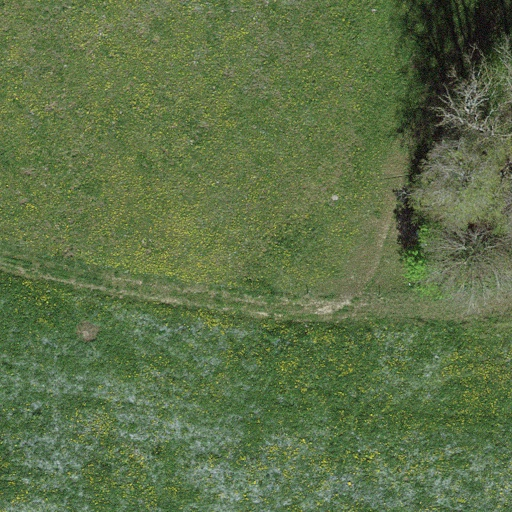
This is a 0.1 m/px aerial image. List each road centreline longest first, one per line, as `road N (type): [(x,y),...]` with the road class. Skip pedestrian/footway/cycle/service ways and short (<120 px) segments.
road 1 (track): [(493,0),(378,223),(371,314),(511,289)]
road 2 (track): [(0,259),(120,299),(371,314)]
